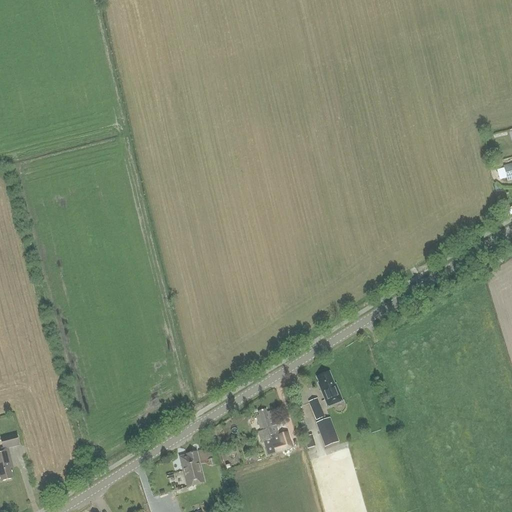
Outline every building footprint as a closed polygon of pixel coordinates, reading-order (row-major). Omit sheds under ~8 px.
[(511,164),(503,167),(507,182),(511,180),(511,164)] [(328,408),(342,402),(335,385),(333,386),(329,373),(317,378),(319,383),(318,384),(328,408)] [(324,417),(321,408),(318,400),(309,404),(316,421),(324,417)] [(279,435),(278,433),(271,412),(267,413),(266,410),(258,413),(259,416),(256,417),(261,432),(258,433),(261,443),(263,442),(268,456),(275,454),(293,449),(288,432),(279,435)] [(337,443),(328,419),(316,424),(325,448),(337,443)] [(13,467),(8,448),(19,445),(16,434),(0,438),(3,448),(0,449),(0,478),(1,478),(1,481),(12,478),(10,468),(13,467)] [(308,448),(315,446),(312,435),(305,437),(308,448)] [(188,457),(181,459),(188,487),(203,483),(195,453),(187,455),(188,457)]
